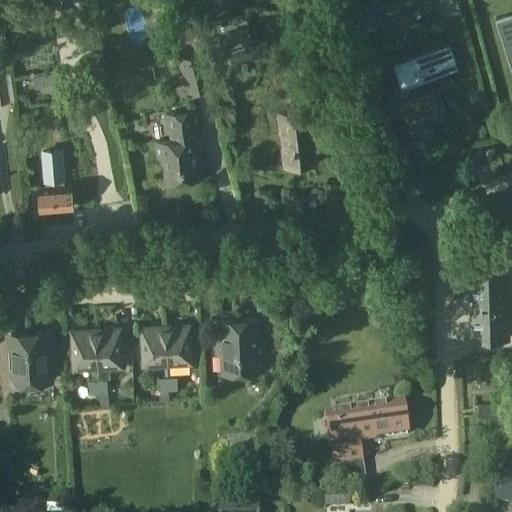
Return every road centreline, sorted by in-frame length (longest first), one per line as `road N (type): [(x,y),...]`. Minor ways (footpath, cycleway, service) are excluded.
road 1 (residential): [(0,255),(429,211)]
road 2 (residential): [(447,511),(452,465),(429,211)]
road 3 (track): [(342,0),(415,212)]
